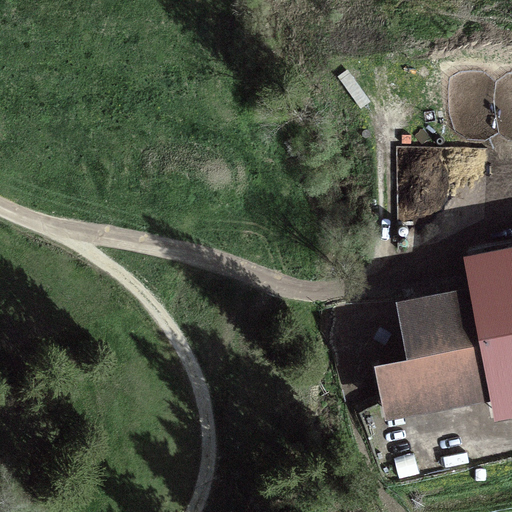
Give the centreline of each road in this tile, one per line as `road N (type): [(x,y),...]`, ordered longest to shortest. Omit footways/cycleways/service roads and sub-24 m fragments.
road 1 (track): [(191,511),(209,463),(207,426),(177,338),(119,274),(47,227)]
road 2 (track): [(0,201),(47,227),(159,245),(329,300)]
